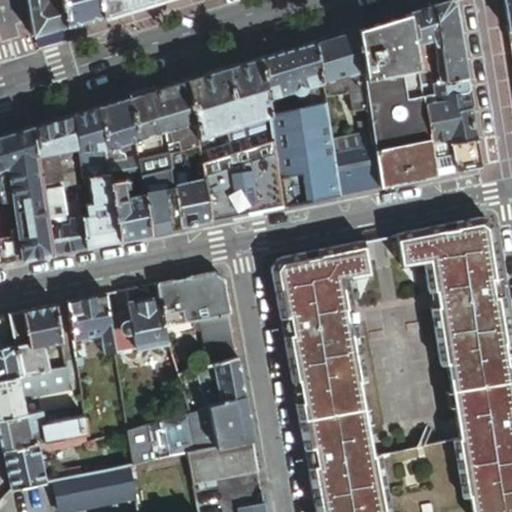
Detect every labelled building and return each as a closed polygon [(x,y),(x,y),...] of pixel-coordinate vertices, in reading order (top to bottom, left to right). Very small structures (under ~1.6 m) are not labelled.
[(27,0),(33,36),(50,31),(66,26),(60,0),(27,0)] [(102,16),(99,0),(60,0),(66,26),(87,20),(102,16)] [(99,0),(102,16),(125,9),(154,0),(99,0)] [(511,0),(502,0),(509,43),(511,42),(511,0)] [(441,4),(433,6),(445,82),(465,79),(453,6),(447,2),(441,4)] [(445,82),(433,6),(416,11),(408,14),(413,45),(425,42),(433,41),(437,71),(439,83),(445,82)] [(413,45),(408,14),(374,24),(354,30),(359,61),(383,54),(413,45)] [(359,61),(354,30),(327,38),(314,42),(320,84),(320,83),(342,77),(360,72),(359,61)] [(433,41),(425,42),(429,72),(437,71),(433,41)] [(320,84),(314,42),(285,51),(260,59),(266,99),(284,94),(292,92),(297,95),(303,94),(307,87),(320,84)] [(425,42),(413,45),(418,75),(429,72),(425,42)] [(418,75),(413,45),(383,54),(388,73),(399,71),(400,79),(415,98),(423,146),(428,175),(434,174),(420,93),(421,92),(420,86),(418,75)] [(383,54),(359,61),(360,72),(366,108),(369,128),(370,137),(372,149),(378,188),(428,178),(428,175),(423,146),(422,147),(408,149),(389,74),(388,73),(383,54)] [(266,99),(260,59),(259,59),(237,66),(199,77),(183,82),(195,138),(227,128),(268,115),(266,99)] [(366,108),(360,72),(342,77),(343,80),(350,85),(351,90),(346,90),(349,111),(366,108)] [(429,72),(418,75),(420,86),(431,84),(429,72)] [(397,73),(389,74),(408,149),(422,147),(414,99),(399,80),(397,73)] [(320,83),(320,84),(322,95),(346,90),(351,90),(350,85),(343,80),(342,77),(320,83)] [(465,79),(445,82),(439,83),(431,84),(434,102),(423,104),(436,176),(481,168),(465,79)] [(195,138),(183,82),(154,91),(162,130),(162,131),(164,139),(168,138),(174,136),(173,126),(181,125),(184,148),(197,145),(195,138)] [(322,95),(320,84),(307,87),(303,94),(306,112),(324,109),(322,95)] [(421,92),(423,104),(434,102),(431,84),(420,86),(421,92)] [(162,130),(154,91),(148,93),(137,96),(127,99),(133,139),(157,132),(162,130)] [(284,94),(266,99),(268,115),(268,119),(288,115),(284,94)] [(133,139),(127,99),(108,105),(96,108),(103,147),(114,144),(133,139)] [(103,147),(96,108),(81,113),(71,116),(76,148),(77,152),(90,150),(103,147)] [(281,208),(337,197),(331,156),(329,145),(324,109),(306,112),(288,115),(268,119),(281,208)] [(210,222),(281,208),(268,119),(268,115),(227,128),(229,143),(198,153),(202,179),(210,222)] [(76,148),(71,116),(63,118),(50,123),(32,128),(37,160),(54,155),(62,152),(68,150),(76,148)] [(176,150),(184,148),(181,125),(173,126),(174,136),(175,142),(176,150)] [(37,160),(32,128),(0,137),(0,169),(7,168),(21,260),(52,254),(47,229),(45,213),(42,191),(37,160)] [(362,138),(370,137),(369,128),(361,130),(362,138)] [(160,146),(157,132),(133,139),(135,152),(160,146)] [(331,156),(372,149),(370,137),(362,138),(329,145),(331,156)] [(175,150),(176,150),(175,142),(169,143),(165,145),(164,145),(165,152),(175,150)] [(114,144),(103,147),(105,160),(124,157),(124,153),(117,152),(114,144)] [(138,175),(168,169),(165,152),(164,145),(160,146),(135,152),(135,155),(138,175)] [(77,152),(76,148),(68,150),(62,152),(66,177),(58,178),(59,188),(78,185),(81,184),(81,178),(79,169),(77,152)] [(337,197),(378,188),(372,149),(331,156),(337,197)] [(93,167),(90,150),(77,152),(79,169),(93,167)] [(165,152),(168,169),(177,167),(175,150),(165,152)] [(66,177),(62,152),(54,155),(58,178),(66,177)] [(54,189),(59,188),(58,178),(54,155),(37,160),(42,191),(54,189)] [(138,176),(138,175),(135,155),(125,157),(129,178),(138,176)] [(107,174),(108,181),(123,179),(129,178),(125,157),(124,157),(105,160),(105,165),(107,174)] [(86,178),(107,174),(105,165),(93,167),(79,169),(81,178),(86,178)] [(7,168),(0,169),(0,264),(21,260),(7,168)] [(147,235),(178,229),(171,189),(168,169),(138,175),(138,176),(140,184),(141,193),(147,235)] [(90,246),(117,241),(108,181),(107,174),(86,178),(86,185),(89,206),(91,215),(85,216),(84,216),(81,216),(78,217),(84,248),(90,246)] [(140,184),(138,176),(129,178),(123,179),(124,187),(140,184)] [(117,241),(147,235),(141,193),(122,197),(120,188),(124,187),(123,179),(108,181),(117,241)] [(178,229),(210,222),(202,179),(189,183),(189,185),(171,189),(178,229)] [(54,189),(42,191),(45,213),(57,211),(54,189)] [(89,206),(82,207),(84,216),(85,216),(91,215),(89,206)] [(62,211),(57,211),(45,213),(47,229),(68,225),(67,220),(66,214),(62,211)] [(52,254),(84,248),(78,217),(67,220),(68,225),(47,229),(52,254)] [(468,498),(470,511),(511,511),(511,417),(511,413),(511,410),(503,411),(501,402),(511,399),(511,363),(506,364),(505,353),(503,342),(508,341),(502,305),(489,307),(487,299),(492,298),(492,297),(491,294),(489,281),(489,278),(487,268),(496,267),(489,224),(480,219),(396,236),(401,265),(423,261),(428,293),(435,292),(437,301),(449,299),(449,305),(438,307),(431,308),(441,366),(447,365),(452,393),(454,408),(456,421),(466,419),(467,426),(457,427),(459,440),(453,441),(462,499),(468,498)] [(387,511),(377,456),(370,457),(369,445),(359,447),(358,439),(367,438),(365,426),(362,411),(357,383),(364,382),(354,325),(347,326),(335,328),(334,321),(346,319),(344,311),(351,309),(345,277),(368,273),(362,243),(279,259),(271,269),(278,308),(287,307),(289,317),(290,319),(292,332),(293,335),(293,336),(297,335),(299,344),(285,346),(292,382),(297,381),(299,392),(301,403),(296,403),(303,440),(317,437),(318,446),(313,447),(313,448),(314,451),(316,463),(316,467),(318,477),(310,478),(316,511),(387,511)] [(498,276),(496,267),(487,268),(489,278),(498,276)] [(212,273),(155,285),(157,299),(160,312),(169,310),(170,313),(180,311),(181,319),(187,322),(193,322),(199,320),(228,315),(222,281),(212,273)] [(491,294),(493,294),(494,293),(496,292),(497,291),(497,290),(497,289),(497,285),(496,284),(495,282),(493,281),(491,281),(489,281),(491,294)] [(127,305),(125,291),(112,294),(117,316),(129,314),(127,305)] [(435,292),(428,293),(431,308),(438,307),(437,301),(435,292)] [(489,307),(502,305),(501,295),(492,297),(492,298),(487,299),(489,307)] [(108,322),(103,296),(65,304),(71,341),(98,336),(102,354),(113,352),(110,335),(108,322)] [(160,312),(157,299),(127,305),(129,314),(131,324),(120,326),(119,327),(119,328),(118,328),(118,329),(118,330),(118,331),(119,332),(119,333),(120,334),(120,335),(121,335),(122,335),(122,336),(123,336),(124,336),(125,336),(130,335),(133,349),(165,342),(165,337),(160,312)] [(449,299),(437,301),(438,307),(449,305),(449,299)] [(61,343),(55,306),(21,313),(28,345),(29,350),(43,347),(61,343)] [(287,307),(278,308),(280,319),(289,317),(287,307)] [(354,325),(351,309),(344,311),(346,319),(347,326),(354,325)] [(28,345),(21,313),(6,316),(14,348),(28,345)] [(131,324),(129,314),(117,316),(118,320),(120,326),(131,324)] [(236,359),(228,315),(199,320),(208,367),(211,366),(236,359)] [(290,319),(288,319),(287,320),(286,321),(285,322),(284,324),(284,325),(284,327),(285,330),(286,331),(289,332),(292,332),(290,319)] [(347,326),(346,319),(334,321),(335,328),(347,326)] [(118,320),(108,322),(110,335),(119,333),(119,332),(118,331),(118,330),(118,329),(118,328),(119,328),(119,327),(120,326),(118,320)] [(113,352),(133,349),(130,335),(125,336),(124,336),(123,336),(122,336),(122,335),(121,335),(120,335),(120,334),(119,333),(110,335),(113,352)] [(293,335),(284,337),(285,346),(299,344),(297,335),(293,336),(293,335)] [(29,350),(28,345),(14,348),(20,378),(48,372),(43,347),(29,350)] [(0,382),(16,379),(20,378),(14,348),(0,350),(0,382)] [(243,399),(236,359),(211,366),(214,378),(219,406),(243,399)] [(211,366),(208,367),(205,368),(207,380),(214,378),(211,366)] [(68,388),(65,369),(48,372),(20,378),(16,379),(20,395),(29,393),(33,395),(68,388)] [(185,373),(177,375),(181,390),(189,387),(185,373)] [(0,421),(25,416),(20,395),(16,379),(0,382),(0,421)] [(449,409),(454,408),(452,393),(446,394),(449,409)] [(39,413),(65,407),(71,406),(70,401),(57,399),(34,404),(37,413),(39,413)] [(251,440),(243,399),(219,406),(209,409),(209,411),(216,446),(216,447),(251,440)] [(511,410),(511,399),(501,402),(503,411),(511,410)] [(39,413),(41,424),(69,419),(65,407),(39,413)] [(216,446),(209,411),(196,414),(203,449),(216,446)] [(0,443),(2,451),(36,444),(45,442),(41,424),(39,413),(37,413),(25,416),(0,421),(0,443)] [(45,442),(87,433),(84,416),(69,419),(41,424),(45,442)] [(456,421),(457,427),(467,426),(466,419),(456,421)] [(149,461),(144,427),(127,432),(132,465),(149,461)] [(89,441),(97,439),(96,430),(88,432),(89,441)] [(87,443),(88,443),(87,433),(45,442),(36,444),(37,449),(44,452),(87,443)] [(317,437),(303,440),(304,450),(313,448),(313,447),(318,446),(317,437)] [(359,447),(369,445),(367,438),(358,439),(359,447)] [(216,447),(187,453),(193,482),(235,474),(230,446),(250,442),(255,470),(256,470),(251,440),(216,447)] [(470,511),(468,498),(462,499),(453,441),(377,456),(387,511),(470,511)] [(235,474),(255,470),(250,442),(230,446),(235,474)] [(43,476),(37,449),(36,444),(2,451),(10,489),(44,482),(43,476)] [(63,511),(133,498),(127,466),(80,475),(69,477),(57,480),(52,481),(58,511),(63,511)] [(316,467),(308,468),(310,478),(318,477),(316,467)] [(56,474),(57,480),(69,477),(68,473),(67,469),(56,471),(56,474)]
